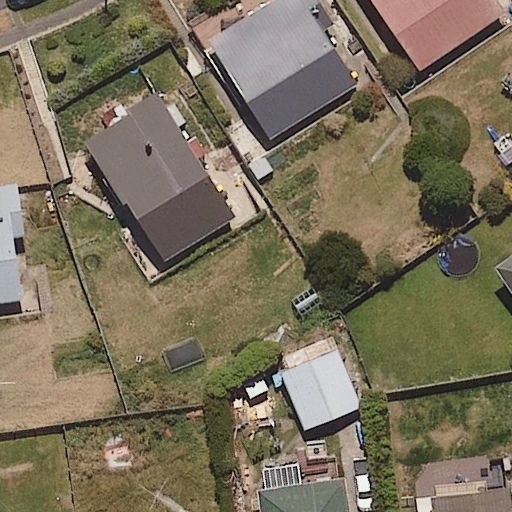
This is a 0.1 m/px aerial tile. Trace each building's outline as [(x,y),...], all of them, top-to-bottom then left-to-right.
[(322,0),(259,0),(204,34),(265,135),(356,80),(331,40),(343,33),(322,0)] [(372,0),(415,66),(504,8),(498,0),(372,0)] [(152,88),(78,134),(158,261),(232,215),(152,88)] [(12,173),(0,174),(0,296),(18,294),(7,230),(21,228),(12,173)] [(511,246),(490,261),(511,294),(511,246)] [(333,344),(276,367),(302,428),(358,405),(333,344)] [(347,511),(342,469),(253,482),(257,511),(347,511)] [(509,479),(428,490),(430,511),(511,511),(511,496),(509,479)]
